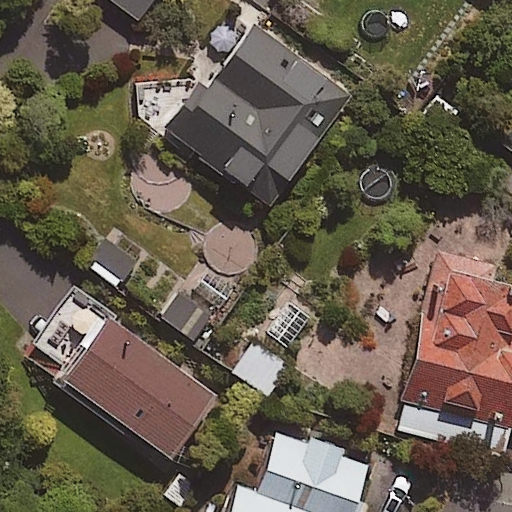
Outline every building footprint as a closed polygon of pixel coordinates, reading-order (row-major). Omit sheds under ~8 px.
[(156,0),(103,0),(108,4),(79,41),(106,63),(156,0)] [(349,105),(253,35),(208,98),(200,92),(166,140),(269,215),(349,105)] [(511,123),(495,146),(511,158),(511,123)] [(138,256),(105,237),(85,271),(118,290),(138,256)] [(400,434),(507,458),(511,439),(511,299),(434,282),(400,434)] [(211,317),(178,294),(160,320),(193,343),(211,317)] [(219,408),(107,328),(61,393),(173,472),(219,408)] [(287,373),(253,348),(232,377),(266,401),(287,373)] [(355,511),(371,465),(280,435),(259,500),(238,494),(232,511),(355,511)]
